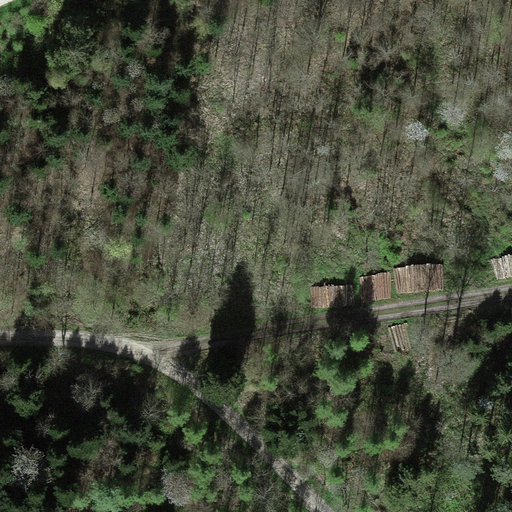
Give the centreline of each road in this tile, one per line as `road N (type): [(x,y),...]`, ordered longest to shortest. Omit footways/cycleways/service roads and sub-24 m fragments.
road 1 (track): [(323,511),(192,383),(163,341),(0,330)]
road 2 (track): [(163,341),(511,291)]
